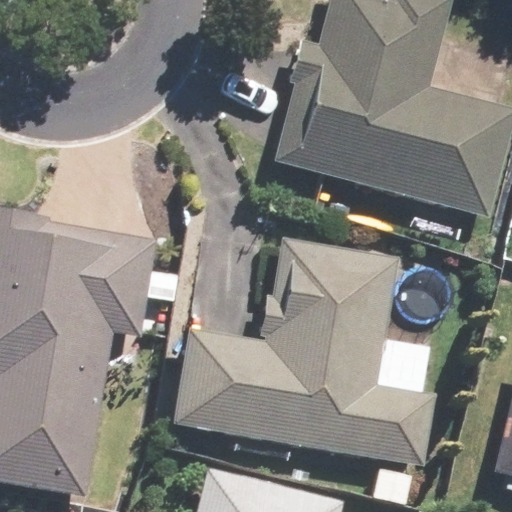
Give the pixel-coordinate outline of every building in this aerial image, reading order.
[(293,46),(263,164),(478,218),(504,116),(418,94),(442,1),(438,0),(320,0),(308,50),(293,46)] [(0,487),(75,499),(102,333),(130,337),(145,242),(0,219),(0,487)] [(179,334),(163,429),(413,469),(425,400),(365,390),(386,262),(272,244),(255,346),(179,334)] [(511,365),(485,475),(511,481),(511,365)] [(332,511),(335,504),(198,472),(188,511),(332,511)]
